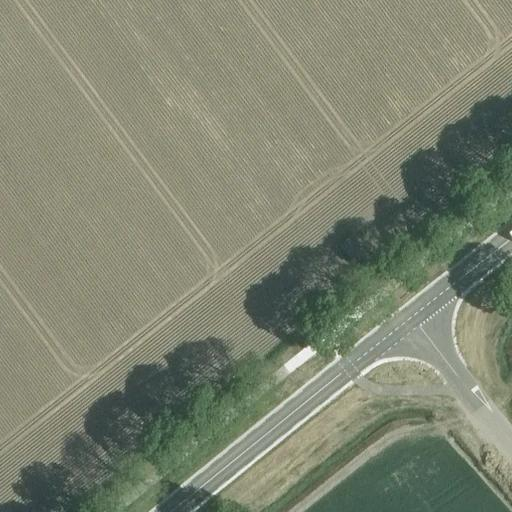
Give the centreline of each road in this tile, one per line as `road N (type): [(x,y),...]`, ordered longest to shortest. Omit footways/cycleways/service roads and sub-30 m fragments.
road 1 (secondary): [(170,511),(407,314)]
road 2 (unclassified): [(511,448),(407,314)]
road 3 (secondary): [(407,314),(511,236)]
